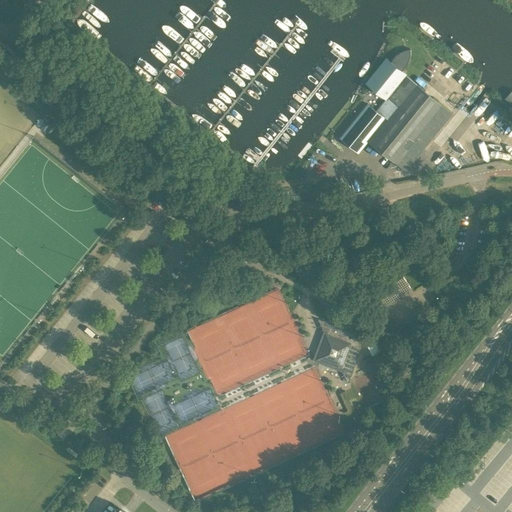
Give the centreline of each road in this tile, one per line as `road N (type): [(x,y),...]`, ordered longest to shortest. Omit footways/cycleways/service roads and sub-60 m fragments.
road 1 (residential): [(239,212),(217,203),(0,30)]
road 2 (residential): [(98,432),(100,392),(239,212)]
road 3 (residential): [(484,175),(336,206),(239,212)]
road 4 (primary): [(365,511),(511,325)]
